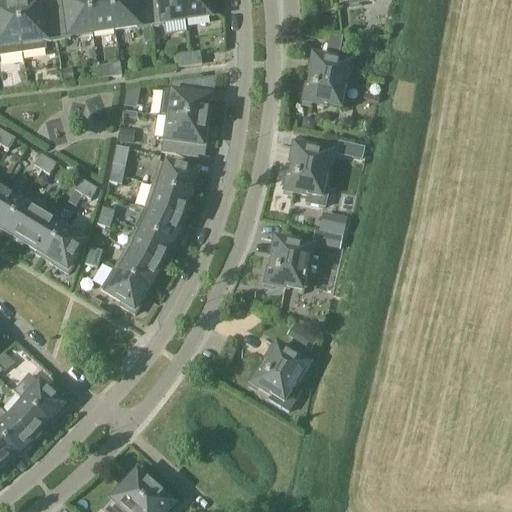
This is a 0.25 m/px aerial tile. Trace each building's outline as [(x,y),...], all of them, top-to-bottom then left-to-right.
[(70,39),(92,36),(87,0),(76,0),(63,2),(65,13),(53,15),(57,43),(70,41),(70,39)] [(87,0),(92,36),(115,32),(110,0),(87,0)] [(138,32),(151,30),(147,2),(135,3),(134,0),(110,0),(115,32),(137,29),(138,32)] [(164,25),(186,22),(183,0),(158,0),(147,2),(151,30),(164,28),(164,25)] [(183,0),(186,22),(210,19),(207,0),(183,0)] [(21,46),(22,55),(46,52),(45,45),(57,43),(53,15),(41,17),(39,5),(16,9),(21,46)] [(0,58),(22,55),(21,46),(16,9),(0,10),(0,58)] [(339,57),(343,38),(330,38),(326,54),(339,57)] [(177,71),(202,67),(200,54),(175,58),(177,71)] [(340,111),(349,67),(314,60),(305,103),(340,111)] [(113,80),(122,79),(120,66),(111,67),(113,80)] [(161,118),(206,125),(209,101),(198,100),(200,81),(171,85),(170,96),(164,95),(161,118)] [(163,142),(161,155),(189,159),(191,147),(202,149),(206,125),(161,118),(157,117),(155,133),(167,135),(166,142),(163,142)] [(8,137),(1,148),(9,153),(15,142),(8,137)] [(112,168),(111,176),(123,179),(129,152),(116,149),(112,168)] [(321,200),(330,157),(295,149),(286,193),(321,200)] [(42,173),(49,162),(41,157),(34,168),(42,173)] [(56,167),(49,162),(42,173),(49,178),(56,167)] [(159,164),(151,188),(189,200),(196,176),(159,164)] [(67,174),(61,170),(54,181),(62,185),(69,174),(67,174)] [(121,187),(123,179),(111,176),(109,185),(121,187)] [(83,198),(90,187),(82,182),(75,193),(83,198)] [(90,187),(83,198),(90,203),(97,192),(90,187)] [(5,188),(0,195),(0,230),(5,234),(21,207),(22,208),(26,201),(5,188)] [(189,200),(151,188),(144,212),(151,214),(151,213),(181,223),(189,200)] [(21,207),(5,234),(25,246),(42,219),(41,219),(22,208),(21,207)] [(100,219),(112,222),(115,214),(102,210),(100,219)] [(42,219),(25,246),(46,259),(62,232),(63,233),(67,226),(45,212),(41,219),(42,219)] [(142,234),(170,247),(181,223),(151,213),(151,214),(144,212),(135,229),(142,233),(142,234)] [(112,222),(100,219),(97,227),(109,231),(112,222)] [(142,234),(142,233),(135,229),(126,250),(159,270),(170,247),(142,234)] [(62,232),(46,259),(54,264),(53,267),(68,277),(77,262),(74,260),(83,245),(63,233),(62,232)] [(312,246),(324,248),(327,235),(314,233),(312,246)] [(302,294),(311,250),(276,243),(267,286),(302,294)] [(87,259),(100,262),(102,254),(90,250),(87,259)] [(120,275),(147,291),(159,270),(126,250),(113,271),(120,275)] [(97,271),(100,262),(87,259),(85,267),(97,271)] [(141,300),(147,291),(120,275),(113,271),(100,292),(122,305),(120,308),(135,317),(144,302),(141,300)] [(287,337),(296,343),(304,330),(295,324),(287,337)] [(289,397),(307,367),(276,349),(253,386),(272,398),(269,402),(289,414),(297,401),(289,397)] [(13,393),(12,394),(24,405),(46,426),(54,417),(57,420),(67,408),(54,397),(52,399),(29,379),(14,395),(13,393)] [(24,405),(10,420),(33,441),(46,426),(24,405)] [(0,439),(15,457),(33,441),(10,420),(0,412),(0,439)] [(0,470),(15,457),(0,439),(0,470)] [(135,511),(155,491),(149,486),(152,483),(137,470),(127,480),(130,483),(112,503),(113,504),(105,511),(135,511)] [(135,511),(172,511),(178,506),(163,493),(160,496),(155,491),(135,511)]
